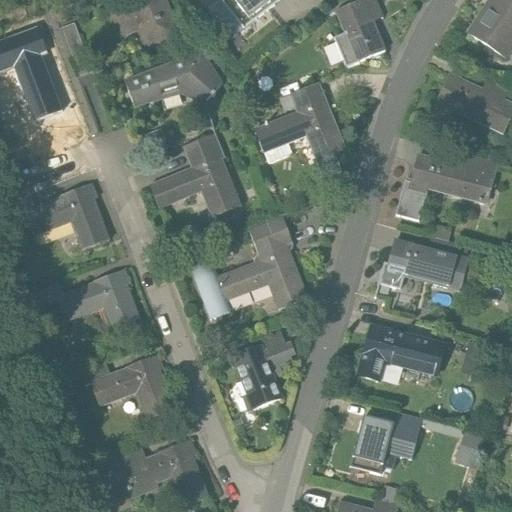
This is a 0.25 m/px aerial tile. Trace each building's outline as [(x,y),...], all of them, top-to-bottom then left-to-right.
[(163,0),(124,0),(105,7),(118,42),(137,35),(144,54),(179,42),(163,0)] [(217,0),(240,32),(279,5),(275,0),(217,0)] [(374,0),(370,0),(336,14),(346,37),(337,41),(348,68),(385,54),(372,23),(382,19),(374,0)] [(511,0),(489,0),(465,34),(505,62),(511,51),(511,0)] [(92,74),(73,25),(61,30),(79,79),(92,74)] [(36,28),(0,41),(0,72),(12,68),(33,125),(62,114),(41,58),(46,56),(36,28)] [(221,87),(202,54),(125,84),(134,110),(181,97),(202,107),(221,87)] [(480,93),(449,77),(438,100),(452,108),(451,112),(503,138),(511,116),(511,108),(502,104),(480,93)] [(485,82),(480,93),(502,104),(507,92),(485,82)] [(318,86),(290,97),(297,115),(254,133),(263,155),(305,139),(327,191),(338,186),(335,177),(341,174),(334,157),(345,152),(318,86)] [(159,132),(136,141),(143,159),(166,150),(159,132)] [(214,137),(181,151),(190,173),(149,189),(158,211),(201,194),(211,219),(238,208),(228,183),(229,183),(221,162),(224,161),(214,137)] [(455,154),(452,166),(491,176),(489,181),(493,182),(498,166),(455,154)] [(427,192),(482,207),(489,181),(491,176),(452,166),(418,156),(410,185),(404,183),(395,218),(418,224),(427,192)] [(0,200),(2,207),(28,197),(28,196),(24,185),(17,168),(0,175),(0,200)] [(34,211),(25,214),(26,219),(33,238),(71,223),(82,251),(107,241),(92,201),(96,200),(91,187),(61,198),(62,200),(34,211)] [(30,203),(28,197),(2,207),(7,226),(26,219),(25,214),(34,211),(30,203)] [(209,258),(187,267),(208,324),(228,316),(224,304),(268,287),(277,312),(305,302),(285,248),(290,246),(280,221),(249,233),(261,265),(217,281),(209,258)] [(436,226),(432,241),(447,245),(451,231),(436,226)] [(432,241),(429,251),(454,258),(456,247),(447,245),(432,241)] [(388,266),(386,274),(404,279),(459,294),(468,262),(454,258),(429,251),(395,242),(388,266)] [(388,266),(384,265),(378,287),(400,293),(404,279),(386,274),(388,266)] [(94,286),(63,297),(56,300),(57,301),(66,325),(103,310),(114,339),(142,329),(126,288),(130,286),(124,273),(93,284),(94,286)] [(58,285),(24,298),(30,319),(42,314),(39,307),(57,301),(56,300),(63,297),(61,291),(58,285)] [(409,327),(406,338),(429,345),(432,334),(409,327)] [(259,352),(233,361),(247,400),(243,401),(248,415),(281,403),(270,373),(291,366),(289,360),(294,358),(290,346),(286,347),(279,330),(254,339),(259,352)] [(406,338),(372,330),(358,379),(378,384),(383,366),(435,380),(444,349),(429,345),(406,338)] [(492,349),(468,343),(461,372),(484,379),(492,349)] [(90,385),(91,386),(99,408),(136,394),(147,423),(173,413),(157,372),(161,371),(156,358),(126,369),(127,371),(110,377),(90,385)] [(85,389),(91,386),(90,385),(110,377),(105,366),(80,376),(85,389)] [(377,411),(374,422),(395,427),(398,417),(377,411)] [(374,422),(363,419),(350,471),(380,479),(382,471),(392,474),(395,460),(411,464),(420,429),(422,423),(420,422),(419,423),(398,417),(395,427),(374,422)] [(422,423),(420,429),(423,432),(459,442),(462,433),(422,423)] [(463,434),(455,467),(475,472),(484,439),(463,434)] [(113,476),(97,482),(106,505),(169,480),(180,510),(206,500),(190,458),(195,456),(190,443),(159,455),(159,457),(146,462),(142,450),(108,463),(113,476)] [(383,489),(379,505),(390,508),(394,492),(383,489)] [(372,511),(360,511),(341,507),(339,511),(397,511),(398,510),(390,508),(379,505),(375,503),(372,511)]
